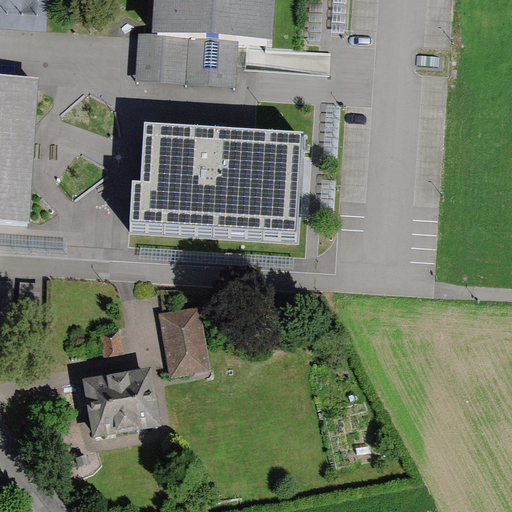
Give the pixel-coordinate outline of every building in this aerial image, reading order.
[(265,0),(157,0),(154,83),(229,86),(230,48),(264,49),(265,0)] [(323,0),(309,0),(306,50),(320,51),(323,0)] [(335,0),(332,48),(347,49),(350,0),(335,0)] [(0,226),(23,227),(27,93),(0,92),(0,226)] [(316,118),(305,117),(299,234),(311,234),(316,118)] [(125,134),(93,133),(90,226),(121,227),(125,134)] [(171,379),(203,372),(193,319),(160,325),(171,379)] [(103,359),(118,358),(116,338),(101,340),(103,359)] [(146,386),(88,395),(96,443),(153,433),(146,386)]
